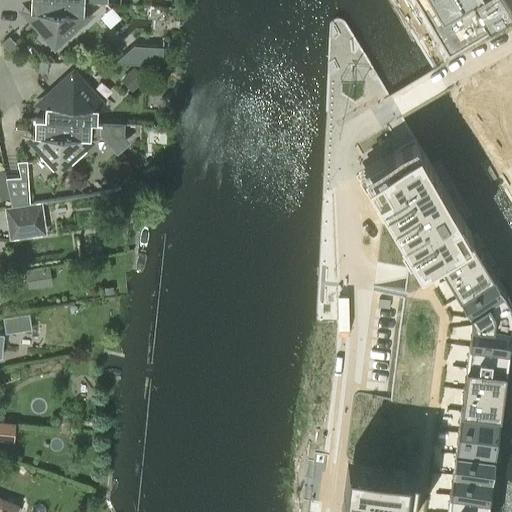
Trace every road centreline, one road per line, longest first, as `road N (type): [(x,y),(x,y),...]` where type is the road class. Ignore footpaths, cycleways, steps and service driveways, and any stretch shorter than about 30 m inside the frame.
road 1 (residential): [(388,109),(341,136),(347,333),(325,511)]
road 2 (residential): [(388,109),(511,43)]
